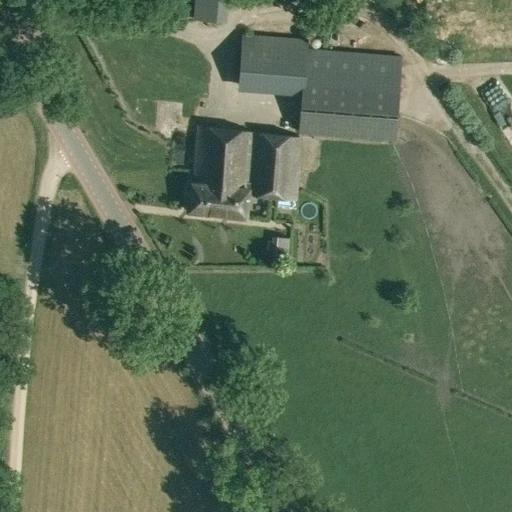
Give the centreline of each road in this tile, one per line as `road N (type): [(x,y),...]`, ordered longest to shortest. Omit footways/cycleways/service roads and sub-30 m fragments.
road 1 (secondary): [(287,511),(0,25)]
road 2 (track): [(7,511),(14,393),(59,128)]
road 3 (track): [(371,0),(511,202)]
